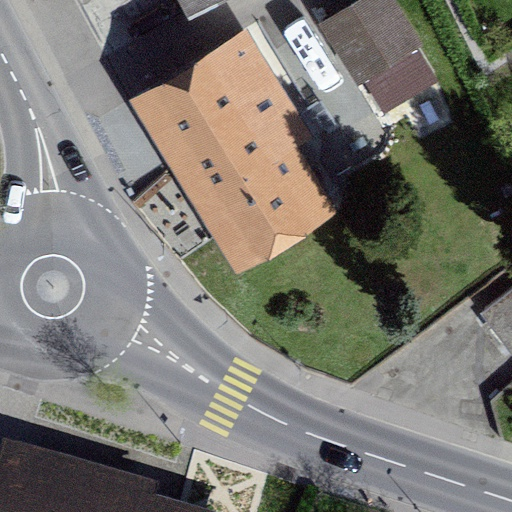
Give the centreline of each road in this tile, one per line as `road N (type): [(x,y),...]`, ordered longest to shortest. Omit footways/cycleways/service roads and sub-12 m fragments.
road 1 (primary): [(511,502),(229,400),(51,284)]
road 2 (tertiary): [(51,284),(50,189),(33,115),(0,50)]
